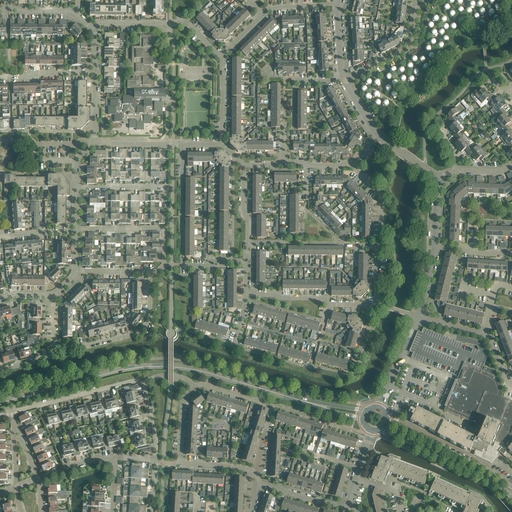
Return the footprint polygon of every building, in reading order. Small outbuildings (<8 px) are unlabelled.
[(352,7),(361,9),(364,10),(365,5),(365,4),(356,2),(354,2),(354,5),(352,4),(352,7)] [(245,9),(241,13),(247,19),(251,15),(245,9)] [(200,23),(206,17),(202,13),(196,19),(200,23)] [(241,13),(237,17),(243,23),(247,19),(241,13)] [(200,23),(204,27),(210,21),(206,17),(200,23)] [(239,27),(243,23),(237,17),(233,21),(239,27)] [(75,24),(74,25),(71,21),(65,21),(65,20),(62,20),(62,26),(63,28),(66,28),(72,34),(79,27),(75,24)] [(271,20),(267,24),(273,30),(277,26),(271,20)] [(204,27),(208,30),(214,24),(210,21),(204,27)] [(233,21),(229,25),(235,31),(239,27),(233,21)] [(216,30),(218,28),(214,24),(208,30),(211,34),(216,30)] [(267,24),(263,27),(269,33),(273,30),(267,24)] [(231,34),(235,31),(229,25),(225,28),(226,30),(231,34)] [(76,38),(77,39),(79,39),(81,36),(81,35),(80,34),(82,32),(83,31),(79,27),(72,34),(76,38)] [(263,27),(259,31),(265,37),(269,33),(263,27)] [(400,43),(402,42),(404,27),(400,27),(400,29),(396,34),(391,36),(396,46),(401,44),(400,43)] [(229,36),(231,34),(226,30),(224,32),(219,32),(216,30),(211,34),(214,36),(212,38),(216,41),(227,41),(230,38),(229,36)] [(259,31),(256,35),(262,41),(265,37),(259,31)] [(104,33),(104,39),(107,39),(107,43),(120,43),(126,43),(126,33),(120,33),(120,39),(114,39),(114,33),(104,33)] [(127,79),(127,89),(135,89),(139,89),(139,88),(143,88),(143,89),(150,89),(150,88),(154,88),(154,79),(152,79),(150,79),(150,76),(151,65),(152,65),(152,58),(151,58),(151,51),(151,47),(153,47),(154,47),(154,37),(151,37),(151,35),(143,35),(143,37),(139,37),(139,47),(133,47),(133,50),(132,50),(132,58),(133,58),(133,65),(132,65),(131,72),(133,72),(133,76),(133,79),(127,79)] [(256,35),(252,39),(258,45),(262,41),(256,35)] [(387,36),(385,37),(387,41),(391,49),(396,46),(391,36),(387,36)] [(254,49),(258,45),(252,39),(248,43),(254,49)] [(381,53),(386,51),(382,43),(381,40),(374,43),(375,53),(376,54),(380,52),(381,53)] [(387,41),(382,43),(386,51),(391,49),(387,41)] [(104,47),(104,53),(114,53),(114,47),(120,48),(120,43),(107,43),(107,47),(104,47)] [(248,43),(244,46),(250,52),(254,49),(248,43)] [(250,52),(244,46),(240,50),(246,56),(250,52)] [(104,53),(104,59),(107,59),(107,63),(120,63),(120,59),(113,59),(114,53),(104,53)] [(361,56),(351,56),(351,59),(353,59),(353,62),(354,62),(354,66),(353,66),(353,67),(361,63),(364,61),(364,60),(363,56),(363,55),(361,56)] [(104,67),(104,73),(113,73),(113,67),(123,67),(123,63),(120,63),(107,63),(107,67),(104,67)] [(319,66),(317,66),(317,72),(320,72),(320,74),(326,74),(326,71),(328,71),(328,66),(319,66)] [(104,73),(104,79),(107,79),(107,83),(120,83),(120,82),(120,78),(116,78),(113,78),(113,73),(104,73)] [(104,87),(104,93),(107,93),(113,93),(113,87),(120,87),(120,83),(107,83),(107,87),(104,87)] [(320,84),(320,89),(325,89),(325,90),(328,95),(335,91),(333,86),(330,88),(327,85),(328,84),(320,84)] [(120,101),(120,100),(110,100),(110,107),(108,107),(108,115),(114,115),(114,122),(122,122),(124,124),(126,124),(126,122),(129,122),(129,128),(136,128),(136,130),(144,130),(144,124),(151,124),(151,117),(154,117),(154,119),(156,119),(157,117),(160,117),(160,112),(162,112),(162,102),(161,102),(161,98),(164,98),(165,98),(165,90),(164,90),(154,90),(154,88),(150,88),(150,89),(143,89),(143,88),(139,88),(139,89),(135,89),(135,90),(134,90),(134,97),(132,97),(132,96),(123,96),(123,101),(120,101)] [(473,94),(478,100),(487,93),(483,89),(480,92),(478,89),(473,94)] [(335,91),(328,95),(331,100),(338,96),(335,91)] [(488,102),(493,98),(490,94),(488,95),(487,93),(478,100),(476,102),(481,108),(488,102)] [(338,96),(331,100),(334,105),(341,100),(338,96)] [(493,98),(488,102),(493,108),(502,101),(499,97),(495,100),(493,98)] [(341,100),(334,105),(336,109),(344,105),(341,100)] [(502,101),(493,108),(491,110),(494,114),(495,114),(496,116),(498,115),(504,110),(502,108),(505,105),(502,101)] [(344,105),(336,109),(339,114),(346,110),(344,105)] [(451,122),(456,118),(454,116),(459,112),(456,107),(447,115),(449,117),(448,118),(451,122)] [(86,108),(77,108),(77,118),(85,126),(89,122),(89,108),(86,108)] [(339,114),(336,116),(339,120),(342,119),(349,115),(346,110),(339,114)] [(495,121),(499,125),(507,118),(506,116),(507,115),(504,110),(498,115),(500,117),(495,121)] [(349,115),(342,119),(344,123),(352,119),(349,115)] [(449,127),(453,131),(461,124),(464,122),(459,115),(456,118),(451,122),(453,124),(449,127)] [(67,127),(67,130),(81,130),(85,126),(77,118),(68,118),(68,127),(67,127)] [(499,125),(497,126),(502,132),(504,131),(509,127),(507,125),(511,122),(507,118),(499,125)] [(344,123),(342,125),(344,130),(347,128),(354,124),(352,119),(344,123)] [(354,124),(347,128),(350,133),(352,132),(357,129),(354,124)] [(461,124),(453,131),(454,133),(453,135),(456,139),(461,135),(460,132),(465,128),(461,124)] [(502,133),(499,135),(501,137),(501,138),(504,142),(511,134),(511,133),(511,132),(511,131),(511,130),(509,127),(504,131),(505,133),(504,135),(502,133)] [(352,136),(358,140),(358,139),(361,134),(360,134),(357,129),(352,132),(353,134),(352,136)] [(458,141),(454,144),(458,148),(467,141),(469,139),(464,133),(461,135),(456,139),(458,141)] [(351,136),(349,141),(356,145),(359,140),(358,139),(358,140),(352,136),(351,136)] [(239,140),(239,137),(232,137),(232,139),(230,139),(230,145),(238,152),(243,152),(243,151),(246,151),(246,144),(242,144),(239,140)] [(349,141),(346,145),(346,146),(346,145),(352,149),(353,150),(356,145),(349,141)] [(467,151),(472,147),(467,141),(458,148),(461,152),(465,149),(467,151)] [(342,148),(342,154),(348,154),(349,154),(352,149),(346,145),(346,146),(345,148),(343,148),(342,148)] [(471,154),(473,156),(482,149),(478,145),(473,149),(472,147),(467,151),(470,156),(471,154)] [(105,149),(105,151),(105,159),(111,159),(111,165),(115,165),(115,152),(111,152),(111,149),(105,149)] [(115,152),(115,165),(119,165),(120,159),(125,159),(125,149),(119,149),(119,152),(115,152)] [(125,149),(125,159),(131,159),(131,165),(135,165),(135,152),(131,152),(131,150),(125,149)] [(487,156),(482,149),(473,156),(476,161),(480,158),(482,160),(487,156)] [(90,158),(90,164),(99,164),(99,159),(105,159),(105,151),(100,150),(95,150),(95,151),(95,154),(93,154),(93,157),(91,157),(90,157),(90,158)] [(135,152),(135,165),(139,165),(139,159),(145,159),(145,150),(139,150),(139,152),(135,152)] [(145,150),(145,159),(150,159),(150,165),(155,165),(155,152),(151,152),(151,150),(145,150)] [(155,152),(155,165),(159,165),(159,164),(159,159),(168,159),(168,153),(165,153),(165,150),(159,150),(159,153),(155,152)] [(215,154),(215,160),(219,160),(222,164),(222,167),(222,168),(229,168),(229,165),(231,165),(231,160),(223,152),(218,152),(218,154),(215,154)] [(87,168),(87,174),(90,174),(96,174),(96,169),(103,169),(103,164),(99,164),(90,164),(90,166),(87,166),(87,168)] [(105,174),(105,181),(111,181),(111,178),(115,178),(115,165),(111,165),(111,171),(105,171),(105,174)] [(115,165),(115,178),(119,178),(119,181),(125,181),(125,172),(119,171),(119,165),(115,165)] [(125,172),(125,181),(131,181),(131,178),(135,178),(135,165),(131,165),(131,172),(125,172)] [(135,165),(135,178),(139,178),(139,181),(145,181),(145,172),(139,172),(139,165),(135,165)] [(145,172),(145,181),(151,181),(151,178),(155,178),(155,165),(150,165),(150,172),(145,172)] [(155,165),(155,178),(159,178),(159,181),(165,181),(165,172),(159,172),(159,165),(155,165)] [(87,178),(87,184),(96,184),(96,178),(103,178),(103,174),(96,174),(90,174),(90,176),(87,176),(87,178)] [(47,175),(47,178),(48,178),(48,187),(57,187),(65,179),(61,175),(57,175),(55,175),(54,175),(52,175),(47,175)] [(348,176),(343,176),(343,177),(343,183),(346,183),(347,185),(348,185),(352,181),(348,177),(348,176)] [(57,187),(57,196),(66,196),(66,197),(69,197),(69,192),(69,190),(69,187),(69,185),(69,183),(65,179),(57,187)] [(468,194),(473,194),(473,186),(474,184),(474,180),(464,179),(462,180),(455,187),(465,197),(468,194)] [(347,185),(346,186),(350,190),(356,184),(352,181),(348,185),(347,185)] [(502,183),(505,195),(510,192),(511,195),(511,194),(511,191),(508,183),(506,184),(504,182),(502,183)] [(356,184),(350,190),(354,194),(359,188),(356,184)] [(451,205),(452,205),(461,206),(461,201),(465,197),(455,187),(448,193),(447,195),(446,202),(449,202),(449,205),(451,205)] [(359,188),(354,194),(357,198),(363,192),(359,188)] [(105,198),(105,201),(111,201),(111,208),(115,208),(115,195),(111,195),(111,192),(105,192),(105,193),(105,198)] [(115,195),(115,208),(119,208),(119,201),(125,202),(125,192),(119,192),(119,195),(115,195)] [(125,192),(125,202),(130,202),(130,208),(135,208),(135,195),(131,195),(131,192),(125,192)] [(135,195),(135,208),(139,208),(139,202),(145,202),(145,192),(139,192),(139,195),(135,195)] [(145,192),(145,202),(150,202),(150,208),(155,208),(155,195),(151,195),(151,192),(145,192)] [(155,195),(155,208),(159,208),(159,202),(165,202),(165,200),(165,197),(165,193),(165,192),(159,192),(159,195),(155,195)] [(363,192),(357,198),(361,202),(363,200),(367,196),(363,192)] [(89,198),(89,203),(99,203),(99,198),(105,198),(105,193),(92,193),(92,196),(89,196),(89,198)] [(367,196),(363,200),(365,202),(365,205),(371,205),(372,205),(372,200),(371,200),(367,196)] [(313,208),(312,209),(316,212),(321,208),(321,207),(319,205),(319,203),(319,202),(313,202),(313,208)] [(321,208),(316,212),(317,212),(320,216),(324,212),(326,210),(328,208),(329,207),(331,205),(327,202),(322,206),(321,207),(321,208)] [(87,208),(87,213),(89,213),(96,213),(96,208),(99,208),(102,208),(105,208),(105,203),(102,203),(99,203),(89,203),(89,206),(87,206),(87,208)] [(324,212),(320,216),(324,219),(330,214),(332,211),(333,210),(329,207),(328,208),(326,210),(324,212)] [(105,218),(105,223),(111,223),(111,221),(115,221),(115,208),(111,208),(111,214),(105,214),(105,218)] [(115,208),(115,221),(119,221),(119,223),(125,223),(125,214),(119,214),(119,208),(115,208)] [(125,214),(125,223),(131,224),(131,221),(135,221),(135,208),(130,208),(130,214),(125,214)] [(135,208),(135,221),(139,221),(139,224),(145,224),(145,214),(139,214),(139,208),(135,208)] [(145,214),(145,224),(150,224),(150,221),(154,221),(155,208),(150,208),(150,214),(145,214)] [(155,208),(154,221),(159,221),(158,224),(164,224),(165,219),(167,219),(167,215),(165,215),(165,214),(159,214),(159,208),(155,208)] [(330,214),(324,219),(328,223),(336,215),(332,211),(330,214)] [(87,217),(86,223),(89,223),(89,226),(96,226),(96,223),(96,218),(105,218),(105,214),(105,213),(96,213),(89,213),(89,216),(87,216),(87,217)] [(336,215),(328,223),(332,227),(340,219),(336,215)] [(340,219),(332,227),(335,231),(336,231),(340,227),(342,225),(344,223),(340,219)] [(335,231),(335,232),(339,236),(339,235),(345,235),(345,227),(345,226),(345,229),(342,229),(340,227),(336,231),(335,231)] [(140,237),(140,242),(141,242),(159,242),(156,242),(156,239),(159,239),(159,237),(159,232),(150,232),(150,237),(141,237),(140,237)] [(101,241),(101,244),(106,244),(106,249),(106,250),(111,250),(111,237),(107,237),(107,235),(101,235),(101,236),(101,241)] [(111,237),(111,250),(115,250),(115,244),(121,244),(121,235),(115,235),(115,237),(111,237)] [(121,235),(121,244),(126,244),(126,250),(130,250),(131,238),(127,238),(127,235),(121,235)] [(131,238),(130,250),(135,251),(135,244),(140,244),(141,244),(141,242),(140,242),(140,237),(141,237),(141,235),(135,235),(135,238),(131,238)] [(447,235),(447,238),(450,238),(449,241),(451,241),(456,242),(456,244),(461,244),(461,242),(459,242),(459,236),(447,235)] [(85,238),(85,246),(95,246),(95,241),(101,241),(101,236),(88,236),(88,239),(85,238)] [(159,249),(159,242),(141,242),(149,242),(149,247),(143,247),(143,252),(156,252),(156,249),(159,249)] [(92,256),(92,250),(98,250),(98,246),(95,246),(85,246),(85,248),(82,248),(82,256),(85,256),(92,256)] [(100,260),(100,266),(106,266),(106,263),(110,263),(111,250),(106,250),(106,257),(101,257),(100,260)] [(111,250),(110,263),(115,263),(114,266),(120,266),(120,257),(115,257),(115,250),(111,250)] [(120,257),(120,266),(126,266),(126,263),(130,263),(130,250),(126,250),(126,257),(120,257)] [(130,250),(130,263),(134,263),(134,266),(140,266),(140,264),(140,262),(140,257),(135,257),(135,251),(130,250)] [(147,257),(140,257),(140,262),(153,262),(153,259),(156,259),(156,252),(143,252),(147,252),(147,257)] [(101,256),(98,256),(92,256),(85,256),(85,258),(82,258),(82,266),(85,266),(85,268),(91,269),(92,260),(100,260),(101,257),(101,256)] [(56,268),(52,271),(58,278),(62,274),(57,269),(59,267),(63,267),(63,264),(56,264),(56,268)] [(44,276),(44,283),(47,283),(47,279),(49,277),(54,282),(58,278),(52,271),(48,275),(44,276)] [(92,283),(87,282),(91,292),(92,292),(92,290),(97,290),(98,280),(92,280),(92,283)] [(138,280),(125,280),(125,283),(127,283),(132,283),(132,288),(141,288),(141,283),(138,283),(138,280)] [(82,284),(78,288),(85,295),(89,291),(90,292),(91,292),(87,282),(84,286),(82,284)] [(367,285),(367,282),(361,282),(361,286),(357,289),(354,289),(353,289),(353,296),(356,296),(356,298),(361,298),(369,290),(369,285),(367,285)] [(78,288),(74,292),(81,299),(85,295),(78,288)] [(74,292),(70,296),(77,303),(79,304),(83,301),(81,299),(74,292)] [(68,301),(65,305),(74,309),(74,308),(73,307),(77,303),(70,296),(66,300),(68,301)] [(34,305),(34,301),(27,301),(27,307),(32,307),(32,312),(41,312),(42,307),(36,307),(36,306),(36,305),(34,305)] [(441,311),(445,312),(446,305),(445,303),(438,301),(437,305),(438,305),(438,306),(440,310),(441,310),(441,311)] [(62,310),(62,315),(72,315),(72,310),(74,310),(74,309),(65,305),(65,310),(62,310)] [(9,306),(3,307),(6,317),(7,319),(12,318),(11,316),(11,315),(9,308),(9,306)] [(132,312),(129,315),(130,316),(131,317),(139,323),(142,319),(137,314),(138,313),(138,310),(131,310),(131,312),(132,312)] [(27,321),(34,321),(34,318),(41,318),(41,312),(32,312),(27,312),(27,313),(28,314),(28,318),(27,318),(27,321)] [(333,321),(336,322),(339,313),(333,312),(332,316),(329,315),(327,324),(332,325),(333,321)] [(344,315),(339,313),(336,322),(335,325),(341,326),(341,325),(342,323),(344,315)] [(352,317),(349,316),(347,323),(351,324),(353,328),(352,331),(352,332),(359,333),(359,331),(361,331),(363,326),(357,317),(352,315),(352,317)] [(117,316),(112,317),(113,321),(115,330),(121,329),(118,319),(117,316)] [(124,318),(123,318),(125,325),(126,325),(128,325),(130,323),(135,328),(139,323),(131,317),(130,316),(130,317),(127,320),(125,318),(124,318)] [(192,324),(196,325),(195,328),(200,330),(202,321),(197,320),(197,316),(192,316),(192,324)] [(102,320),(97,322),(97,324),(100,334),(105,333),(103,323),(102,320)] [(31,329),(41,330),(41,324),(34,324),(34,321),(27,321),(27,329),(31,329)] [(503,321),(495,324),(496,327),(495,327),(496,330),(505,326),(503,321)] [(97,322),(91,323),(92,326),(94,335),(100,334),(97,324),(97,322)] [(320,323),(315,322),(312,330),(321,332),(322,327),(320,326),(320,323)] [(507,332),(505,326),(496,330),(497,332),(498,332),(499,335),(507,332)] [(27,335),(27,338),(34,338),(34,335),(41,335),(41,330),(31,329),(31,335),(27,335)] [(413,358),(458,377),(461,369),(457,367),(459,361),(464,363),(481,370),(488,354),(425,329),(423,335),(417,332),(409,353),(414,355),(413,358)] [(509,337),(507,332),(499,335),(500,338),(499,338),(500,340),(509,337)] [(502,342),(503,345),(511,342),(509,337),(500,340),(501,343),(502,342)] [(34,343),(34,338),(27,338),(27,345),(27,346),(27,347),(28,347),(29,349),(34,348),(34,346),(36,346),(36,343),(34,343)] [(511,343),(511,342),(503,345),(504,348),(503,349),(504,351),(511,348),(511,343)] [(22,344),(14,346),(15,353),(18,352),(20,359),(26,357),(22,346),(22,344)] [(31,356),(29,349),(28,347),(27,347),(27,346),(27,345),(22,346),(26,357),(31,356)] [(5,348),(6,352),(9,362),(14,360),(13,354),(15,353),(14,346),(5,348)] [(0,349),(0,356),(2,357),(4,363),(9,362),(6,352),(3,353),(2,349),(0,349)] [(481,370),(464,363),(461,369),(458,377),(457,380),(456,381),(462,383),(473,388),(469,398),(491,407),(492,408),(493,408),(494,408),(496,409),(500,412),(501,413),(502,414),(503,414),(509,400),(501,397),(503,393),(497,376),(481,370)] [(457,394),(458,393),(462,383),(456,381),(457,380),(455,381),(452,389),(453,392),(457,394)] [(468,398),(469,398),(473,388),(462,383),(458,393),(458,394),(463,396),(464,396),(468,398)] [(130,390),(124,391),(125,399),(135,396),(134,393),(137,392),(135,385),(129,386),(130,390)] [(199,393),(195,396),(200,404),(205,400),(204,399),(206,399),(205,395),(201,396),(199,393)] [(209,395),(205,395),(206,399),(207,399),(207,402),(212,403),(214,394),(209,393),(209,395)] [(212,403),(211,406),(216,408),(217,405),(219,396),(214,394),(212,403)] [(119,407),(118,400),(116,395),(113,396),(113,399),(109,400),(112,409),(119,407)] [(135,396),(125,399),(127,406),(139,403),(138,400),(136,400),(135,396)] [(195,396),(191,399),(193,402),(191,405),(195,407),(196,406),(196,407),(200,404),(195,396)] [(459,400),(450,396),(449,397),(445,406),(446,407),(444,411),(453,414),(459,400)] [(112,413),(112,409),(109,400),(106,401),(105,398),(102,399),(105,414),(112,413)] [(99,402),(95,403),(97,413),(98,416),(105,414),(102,399),(98,400),(99,402)] [(226,408),(226,410),(231,412),(231,409),(234,400),(229,399),(226,408)] [(98,416),(97,413),(95,403),(91,404),(90,400),(87,401),(90,414),(91,418),(98,416)] [(231,412),(230,412),(235,414),(236,411),(239,402),(234,400),(231,409),(231,412)] [(459,400),(453,414),(467,420),(473,406),(472,405),(465,402),(464,402),(464,401),(459,400)] [(511,401),(509,400),(503,414),(510,419),(511,413),(511,401)] [(84,405),(80,406),(82,416),(90,414),(87,401),(83,401),(84,405)] [(139,403),(127,406),(129,413),(138,411),(137,407),(140,407),(139,403)] [(70,410),(66,411),(68,421),(75,419),(72,405),(69,406),(70,410)] [(75,418),(82,416),(80,406),(76,407),(76,405),(72,405),(75,419),(76,419),(75,418)] [(189,408),(189,414),(198,414),(198,409),(194,409),(195,407),(191,405),(190,408),(189,408)] [(467,420),(472,422),(478,408),(473,406),(467,420)] [(411,420),(438,434),(444,423),(444,422),(417,408),(416,410),(411,408),(407,417),(412,419),(411,420)] [(480,435),(485,425),(487,419),(483,417),(486,411),(486,410),(479,408),(478,408),(472,422),(468,431),(480,435)] [(55,414),(51,415),(53,424),(61,422),(58,410),(55,411),(55,414)] [(61,422),(68,421),(66,411),(62,412),(61,410),(58,410),(61,422)] [(138,411),(129,413),(130,421),(142,418),(142,414),(139,415),(138,411)] [(494,414),(486,411),(483,417),(487,419),(500,424),(503,422),(503,421),(502,421),(494,414)] [(28,413),(19,418),(21,423),(24,421),(26,425),(37,420),(35,416),(30,418),(28,413)] [(46,426),(53,424),(51,415),(47,415),(47,413),(43,414),(46,426)] [(130,421),(127,421),(128,424),(131,423),(132,428),(142,426),(141,422),(143,421),(142,418),(130,421)] [(501,432),(507,426),(503,422),(500,424),(487,419),(485,425),(501,432)] [(27,429),(24,430),(27,436),(30,434),(36,431),(34,426),(39,424),(37,420),(26,425),(27,429)] [(306,430),(305,433),(309,435),(313,422),(308,421),(306,430)] [(313,422),(309,435),(314,436),(318,424),(313,422)] [(438,434),(437,435),(462,447),(470,451),(472,448),(477,450),(476,454),(481,457),(491,461),(496,455),(499,451),(500,450),(503,447),(506,442),(507,440),(511,431),(507,426),(501,432),(485,425),(480,435),(478,441),(476,440),(476,439),(468,435),(460,431),(452,427),(444,423),(438,434)] [(318,424),(314,436),(319,438),(321,434),(323,425),(318,424)] [(142,426),(132,428),(134,435),(146,432),(145,429),(143,430),(142,426)] [(31,438),(29,439),(31,445),(34,443),(40,440),(38,435),(43,433),(41,429),(36,431),(30,434),(31,438)] [(323,430),(320,442),(325,444),(326,440),(328,431),(323,430)] [(134,435),(131,436),(132,439),(134,438),(136,443),(145,440),(144,436),(147,436),(146,432),(134,435)] [(103,434),(96,435),(96,438),(98,448),(102,447),(103,451),(107,450),(104,437),(103,434)] [(91,439),(89,440),(92,452),(95,451),(95,449),(98,448),(96,438),(96,435),(91,437),(91,439)] [(119,435),(111,436),(113,446),(117,445),(118,448),(121,447),(121,446),(120,439),(119,438),(119,436),(119,435)] [(104,437),(107,450),(110,449),(109,447),(113,446),(111,436),(104,438),(104,437)] [(36,447),(33,448),(35,454),(38,452),(44,449),(42,444),(47,442),(45,438),(40,440),(34,443),(36,447)] [(244,439),(243,444),(247,445),(255,448),(257,443),(248,440),(245,439),(244,439)] [(89,440),(81,442),(84,451),(88,450),(88,453),(92,452),(89,440)] [(145,440),(136,443),(137,450),(142,449),(143,452),(147,452),(146,448),(149,447),(148,444),(146,444),(145,440)] [(81,442),(74,443),(77,455),(80,455),(80,452),(84,451),(81,442)] [(74,443),(67,445),(69,455),(73,454),(74,456),(77,455),(74,443)] [(67,445),(59,447),(62,459),(66,458),(65,456),(69,455),(67,445)] [(40,456),(37,457),(39,463),(42,461),(48,458),(46,453),(52,451),(51,449),(53,448),(52,446),(50,447),(50,446),(47,447),(44,449),(38,452),(40,456)] [(44,465),(41,466),(43,472),(52,467),(50,462),(56,460),(54,455),(48,458),(42,461),(44,465)] [(375,467),(371,480),(383,484),(387,472),(396,475),(400,477),(424,485),(428,474),(429,473),(393,460),(393,459),(394,458),(390,457),(389,458),(388,459),(381,456),(377,468),(375,467)] [(125,467),(125,472),(136,473),(137,464),(132,463),(132,468),(125,467)] [(137,464),(136,473),(148,474),(149,469),(142,468),(142,464),(137,464)] [(340,467),(338,474),(346,477),(348,469),(340,467)] [(131,478),(131,482),(136,482),(136,473),(125,472),(124,478),(131,478)] [(136,473),(136,482),(141,483),(141,479),(148,479),(148,474),(136,473)] [(344,483),(346,477),(338,474),(335,481),(344,483)] [(309,480),(306,488),(311,490),(314,481),(315,478),(310,477),(309,480)] [(435,480),(430,491),(453,502),(452,504),(452,506),(460,509),(461,508),(462,506),(464,507),(470,495),(458,490),(435,480)] [(344,483),(335,481),(333,488),(342,490),(344,483)] [(124,491),(135,492),(136,482),(131,482),(131,486),(124,486),(124,491)] [(141,487),(141,483),(136,482),(135,492),(147,492),(148,487),(141,487)] [(48,491),(47,491),(47,496),(66,495),(71,495),(71,492),(66,492),(66,491),(60,491),(57,491),(56,485),(49,486),(49,489),(48,489),(48,491)] [(96,493),(95,497),(107,497),(107,496),(107,495),(106,494),(106,491),(101,491),(101,487),(93,487),(92,493),(96,493)] [(375,487),(372,496),(376,511),(386,511),(382,495),(383,495),(383,494),(384,491),(380,489),(375,487)] [(340,497),(342,490),(333,488),(331,495),(340,497)] [(130,497),(130,501),(135,501),(135,492),(124,491),(123,496),(130,497)] [(135,492),(135,501),(140,501),(140,497),(147,498),(147,492),(135,492)] [(466,508),(463,511),(475,511),(481,501),(474,497),(475,496),(474,495),(471,493),(470,494),(470,495),(464,507),(466,508)] [(66,499),(66,495),(47,496),(47,500),(48,500),(48,503),(50,503),(50,506),(57,505),(57,500),(66,499)] [(107,498),(107,497),(95,497),(95,500),(92,500),(91,506),(100,506),(100,503),(106,503),(106,500),(107,500),(107,498)] [(291,501),(284,498),(281,507),(289,509),(291,501)] [(0,508),(3,508),(4,511),(7,511),(12,511),(11,508),(12,508),(11,505),(12,505),(11,500),(0,503),(0,508)] [(122,510),(134,510),(135,501),(130,501),(129,505),(123,505),(122,510)] [(140,506),(140,501),(135,501),(134,510),(146,511),(147,506),(140,506)] [(298,503),(291,501),(289,509),(295,511),(298,503)] [(298,503),(295,511),(297,511),(302,511),(305,505),(298,503)]
